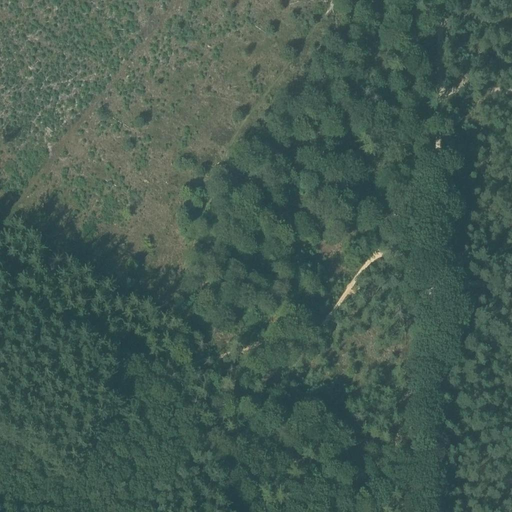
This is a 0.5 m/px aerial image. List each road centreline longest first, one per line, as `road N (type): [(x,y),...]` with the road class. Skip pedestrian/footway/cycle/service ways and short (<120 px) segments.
road 1 (track): [(425,511),(437,87)]
road 2 (track): [(158,367),(77,332),(0,278)]
road 3 (track): [(158,367),(196,424),(227,511)]
road 4 (track): [(305,349),(214,473)]
road 5 (track): [(305,349),(263,344),(158,367)]
road 6 (track): [(511,286),(431,287),(406,261),(373,255)]
road 7 (track): [(373,255),(437,151)]
